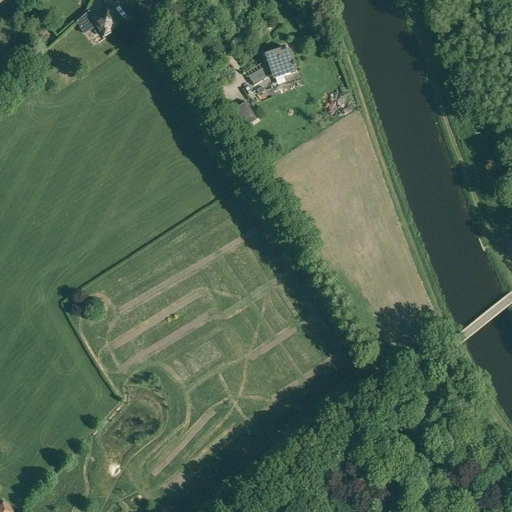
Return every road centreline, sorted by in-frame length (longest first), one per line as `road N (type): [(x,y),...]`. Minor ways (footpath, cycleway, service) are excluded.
road 1 (unclassified): [(245,511),(511,298)]
road 2 (track): [(511,245),(428,25)]
